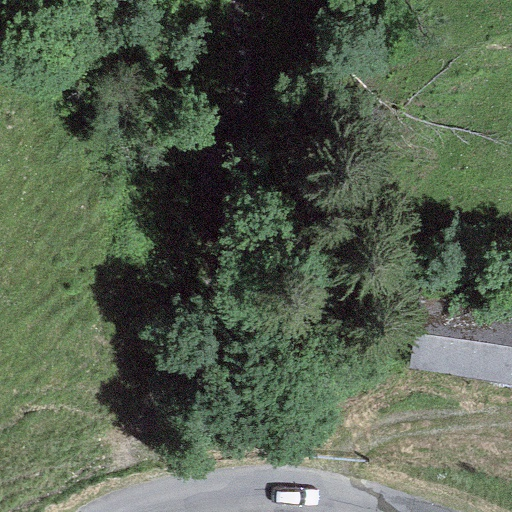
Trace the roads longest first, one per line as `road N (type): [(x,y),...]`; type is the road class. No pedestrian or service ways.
road 1 (unclassified): [(404,511),(288,486),(198,490),(125,511)]
road 2 (track): [(335,492),(366,436),(511,411)]
